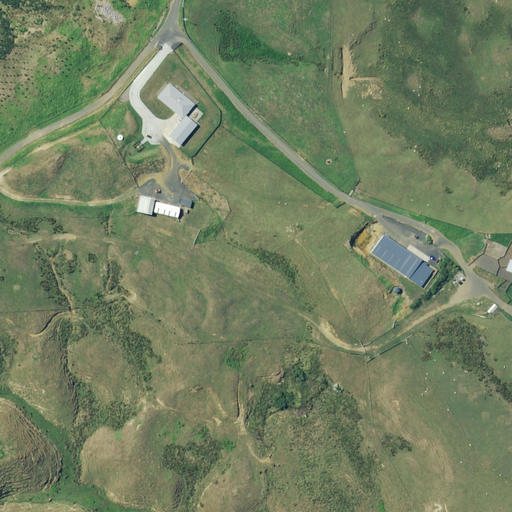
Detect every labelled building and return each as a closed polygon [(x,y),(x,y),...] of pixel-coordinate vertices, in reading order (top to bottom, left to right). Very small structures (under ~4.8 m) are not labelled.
[(194,104),(169,84),(157,98),(182,119),(194,104)] [(196,125),(185,117),(177,127),(187,136),(196,125)] [(154,199),(140,196),(137,212),(151,215),(154,199)] [(192,202),(182,199),(180,205),(191,208),(192,202)] [(180,208),(156,202),(154,212),(178,218),(180,208)] [(452,300),(458,295),(453,290),(462,283),(465,287),(471,282),(461,271),(441,288),(452,300)]
